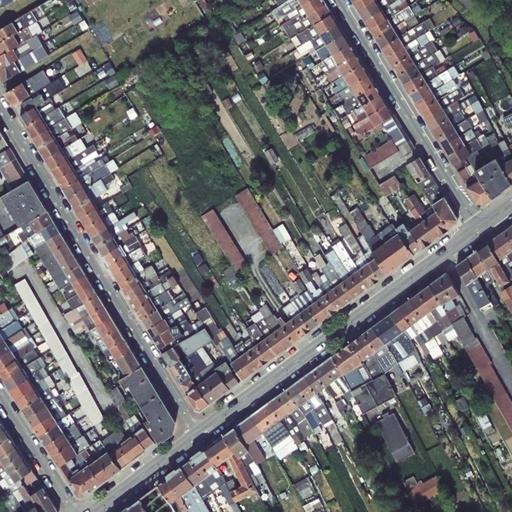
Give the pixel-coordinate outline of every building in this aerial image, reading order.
[(0,0),(0,8),(14,0),(0,0)] [(37,7),(49,0),(87,0),(128,67),(206,20),(194,0),(14,0),(0,8),(0,29),(13,22),(37,7)] [(205,0),(197,0),(209,19),(214,16),(205,0)] [(300,0),(287,0),(279,6),(271,11),(274,16),(286,9),(288,13),(303,4),(300,0)] [(324,0),(308,0),(303,4),(309,14),(326,3),(324,0)] [(355,0),(353,1),(359,10),(375,0),(355,0)] [(375,0),(359,10),(364,19),(383,8),(377,0),(375,0)] [(377,0),(383,8),(396,0),(377,0)] [(396,0),(383,8),(388,18),(409,4),(406,0),(405,0),(402,2),(400,0),(396,0)] [(309,14),(315,24),(333,13),(326,3),(309,14)] [(409,4),(388,18),(389,18),(394,26),(413,15),(424,8),(421,3),(412,8),(409,4)] [(303,4),(288,13),(284,16),(287,21),(279,26),(282,30),(285,29),(309,14),(303,4)] [(19,32),(37,22),(41,19),(37,13),(40,12),(37,7),(13,22),(19,32)] [(364,19),(371,29),(389,18),(388,18),(383,8),(364,19)] [(78,11),(69,16),(74,25),(83,19),(78,11)] [(333,13),(315,24),(321,34),(338,22),(333,13)] [(309,14),(285,29),(291,38),(315,24),(309,14)] [(394,27),(399,36),(410,29),(408,25),(416,20),(413,15),(394,26),(394,27)] [(226,16),(222,18),(226,25),(230,23),(226,16)] [(458,16),(451,20),(454,26),(462,22),(458,16)] [(372,32),(376,38),(394,27),(394,26),(389,18),(371,29),(372,32)] [(410,29),(399,36),(400,37),(405,45),(430,29),(435,27),(430,18),(410,29)] [(0,29),(0,42),(14,35),(19,32),(13,22),(0,29)] [(21,44),(37,34),(42,31),(37,22),(19,32),(14,35),(21,44)] [(230,23),(226,25),(232,36),(238,33),(231,22),(230,23)] [(338,22),(321,34),(327,44),(345,33),(338,22)] [(315,24),(291,38),(297,48),(321,34),(315,24)] [(474,29),(469,25),(466,27),(465,24),(455,30),(459,37),(474,29)] [(449,26),(439,31),(441,35),(451,29),(449,26)] [(376,38),(382,47),(400,37),(399,36),(394,27),(376,38)] [(430,29),(405,45),(410,54),(436,39),(430,29)] [(474,30),(469,33),(474,42),(479,38),(474,30)] [(345,33),(327,44),(334,54),(351,43),(345,33)] [(20,58),(43,44),(37,34),(21,44),(14,48),(20,58)] [(321,34),(297,48),(300,53),(313,45),(316,50),(327,44),(321,34)] [(14,35),(0,42),(0,56),(14,48),(21,44),(14,35)] [(219,36),(211,42),(215,47),(217,51),(225,46),(219,36)] [(382,47),(387,56),(405,45),(400,37),(382,47)] [(439,37),(436,39),(410,54),(411,55),(416,63),(440,49),(445,46),(439,37)] [(243,42),(238,45),(244,55),(249,52),(243,42)] [(16,61),(21,71),(40,60),(37,55),(48,49),(45,43),(43,44),(20,58),(16,61)] [(357,53),(351,43),(334,54),(339,63),(357,53)] [(327,44),(316,50),(322,60),(334,54),(327,44)] [(387,56),(393,65),(411,55),(410,54),(405,45),(387,56)] [(14,48),(0,56),(0,67),(0,69),(16,61),(20,58),(14,48)] [(486,48),(481,51),(484,58),(490,55),(486,48)] [(80,49),(72,53),(79,65),(87,61),(80,49)] [(446,58),(440,49),(416,63),(422,72),(433,65),(446,58)] [(252,51),(245,55),(248,60),(255,56),(252,51)] [(364,64),(357,53),(339,63),(338,64),(339,65),(345,75),(364,64)] [(334,54),(322,60),(310,68),(316,78),(321,75),(318,71),(323,68),(326,72),(328,71),(339,65),(338,64),(339,63),(334,54)] [(393,65),(399,75),(416,63),(411,55),(393,65)] [(16,61),(0,69),(2,82),(21,71),(16,61)] [(489,61),(484,64),(488,71),(493,68),(489,61)] [(116,72),(110,63),(105,66),(110,75),(116,72)] [(399,75),(404,83),(422,73),(422,72),(416,63),(399,75)] [(370,74),(364,64),(345,75),(351,85),(370,74)] [(339,65),(328,71),(331,75),(328,77),(332,83),(335,81),(345,75),(339,65)] [(436,69),(433,65),(422,72),(422,73),(427,81),(447,70),(444,65),(436,69)] [(137,66),(127,72),(131,78),(139,73),(137,70),(139,69),(137,66)] [(31,95),(52,82),(44,69),(23,82),(31,95)] [(448,69),(447,70),(427,81),(433,91),(443,85),(453,78),(448,69)] [(404,83),(409,92),(427,81),(422,73),(404,83)] [(376,83),(370,74),(351,85),(357,95),(376,83)] [(345,75),(335,81),(338,86),(334,88),(338,93),(351,85),(345,75)] [(52,82),(31,95),(33,97),(42,93),(53,86),(57,93),(66,88),(59,78),(52,82)] [(453,78),(443,85),(433,91),(438,99),(462,85),(460,82),(456,83),(453,78)] [(409,92),(415,101),(433,91),(427,81),(409,92)] [(5,93),(13,106),(31,95),(23,82),(5,93)] [(382,93),(376,83),(357,95),(363,105),(382,93)] [(351,85),(338,93),(343,103),(357,95),(351,85)] [(467,94),(462,85),(438,99),(443,108),(457,100),(467,94)] [(51,97),(57,93),(53,86),(42,93),(46,100),(37,106),(43,116),(56,109),(52,103),(53,102),(51,97)] [(415,101),(420,110),(438,99),(433,91),(415,101)] [(28,111),(37,106),(46,100),(42,93),(34,98),(33,97),(23,103),(28,111)] [(388,103),(382,93),(363,105),(369,115),(388,103)] [(459,104),(457,100),(443,108),(449,117),(462,109),(471,104),(478,99),(475,94),(459,104)] [(357,95),(343,103),(334,109),(335,111),(343,106),(348,114),(350,113),(363,105),(357,95)] [(230,96),(222,101),(227,109),(235,105),(230,96)] [(420,110),(426,119),(443,108),(438,99),(420,110)] [(483,109),(478,99),(471,104),(476,113),(483,109)] [(43,117),(50,127),(57,123),(54,118),(72,107),(68,101),(56,109),(43,116),(43,117)] [(394,114),(388,103),(369,115),(376,125),(382,122),(394,114)] [(363,105),(350,113),(356,122),(369,115),(363,105)] [(20,116),(26,127),(43,117),(43,116),(37,106),(28,111),(20,116)] [(426,119),(431,128),(449,117),(443,108),(426,119)] [(465,113),(462,109),(449,117),(454,126),(466,119),(463,114),(465,113)] [(493,128),(483,109),(476,113),(481,123),(484,121),(489,130),(493,128)] [(511,127),(511,128),(511,112),(503,117),(509,129),(511,127)] [(416,148),(394,114),(382,122),(385,127),(392,139),(399,150),(402,156),(416,148)] [(369,115),(356,122),(354,123),(360,135),(373,127),(376,125),(369,115)] [(26,127),(33,137),(50,127),(43,117),(26,127)] [(56,138),(67,132),(72,128),(66,117),(57,123),(50,127),(56,138)] [(431,128),(437,137),(455,126),(454,126),(449,117),(431,128)] [(472,129),(466,119),(454,126),(455,126),(460,135),(472,129)] [(376,125),(373,127),(377,132),(385,127),(382,122),(376,125)] [(437,137),(443,146),(460,135),(455,126),(437,137)] [(50,127),(33,137),(39,148),(56,138),(50,127)] [(474,132),(472,129),(460,135),(466,144),(479,136),(482,135),(478,129),(474,132)] [(160,131),(154,135),(158,141),(163,138),(160,131)] [(63,149),(78,139),(75,134),(71,137),(67,132),(56,138),(63,149)] [(69,159),(85,150),(82,144),(91,139),(88,133),(78,139),(63,149),(69,159)] [(479,136),(466,144),(472,154),(467,157),(475,170),(486,164),(477,150),(491,142),(497,139),(498,139),(495,133),(482,140),(479,136)] [(443,146),(448,156),(466,144),(460,135),(443,146)] [(0,149),(8,145),(4,137),(0,138),(0,149)] [(56,138),(39,148),(46,160),(63,149),(56,138)] [(399,150),(392,139),(363,156),(370,168),(399,150)] [(497,139),(491,142),(494,153),(497,157),(501,164),(511,158),(511,153),(505,140),(498,143),(497,139)] [(82,158),(97,149),(94,144),(85,150),(69,159),(70,160),(73,165),(75,164),(77,164),(83,160),(82,158)] [(448,156),(454,164),(467,157),(472,154),(466,144),(448,156)] [(0,167),(17,158),(10,147),(0,153),(0,167)] [(272,147),(265,152),(272,165),(280,161),(272,147)] [(63,149),(46,160),(52,170),(70,160),(69,159),(63,149)] [(87,167),(96,162),(94,158),(99,155),(97,149),(82,158),(83,160),(77,164),(75,164),(73,165),(75,168),(85,163),(87,167)] [(336,152),(327,157),(333,167),(342,162),(336,152)] [(75,169),(80,178),(106,163),(110,161),(107,156),(103,158),(102,158),(96,162),(87,167),(85,163),(75,168),(75,169)] [(423,180),(431,174),(420,156),(412,161),(412,162),(418,172),(421,177),(423,180)] [(454,164),(467,186),(480,179),(475,170),(467,157),(454,164)] [(480,179),(492,198),(511,183),(511,181),(501,164),(497,157),(486,164),(475,170),(480,179)] [(0,167),(5,180),(22,170),(17,158),(0,167)] [(115,158),(108,163),(113,171),(121,166),(115,158)] [(511,158),(501,164),(511,181),(511,158)] [(70,160),(52,170),(58,180),(75,169),(75,168),(73,165),(70,160)] [(413,175),(418,172),(412,162),(407,165),(413,175)] [(80,178),(86,188),(111,172),(106,163),(80,178)] [(75,169),(58,180),(63,188),(80,178),(75,169)] [(22,170),(5,180),(10,189),(27,179),(22,170)] [(111,172),(86,188),(87,189),(93,200),(119,184),(111,172)] [(395,174),(380,184),(387,196),(402,186),(395,174)] [(433,204),(445,196),(431,174),(423,180),(418,182),(433,204)] [(80,178),(63,188),(69,199),(87,189),(86,188),(80,178)] [(484,203),(492,198),(480,179),(467,186),(478,202),(484,203)] [(29,180),(2,196),(21,226),(31,221),(47,210),(29,180)] [(130,182),(121,188),(123,193),(133,187),(130,182)] [(248,188),(236,195),(271,253),(283,246),(281,243),(275,232),(248,188)] [(324,188),(315,194),(319,199),(327,194),(324,188)] [(87,189),(69,199),(81,217),(98,207),(93,200),(87,189)] [(437,210),(450,229),(458,223),(458,218),(445,196),(433,204),(434,205),(437,210)] [(104,217),(106,221),(116,216),(117,217),(122,213),(113,198),(98,207),(104,217)] [(405,201),(419,224),(424,220),(429,217),(425,211),(419,200),(413,204),(410,198),(405,201)] [(437,210),(434,205),(425,211),(429,217),(437,210)] [(349,211),(361,230),(369,225),(358,206),(349,211)] [(98,207),(81,217),(87,228),(104,217),(98,207)] [(213,209),(202,216),(228,259),(231,263),(232,265),(238,274),(249,266),(213,209)] [(54,221),(47,210),(31,221),(37,232),(41,230),(54,221)] [(437,238),(450,229),(437,210),(429,217),(424,220),(437,238)] [(135,211),(109,226),(109,227),(115,236),(127,230),(129,229),(125,223),(137,215),(135,211)] [(104,217),(87,228),(92,236),(109,227),(109,226),(106,221),(104,217)] [(423,248),(437,238),(424,220),(419,224),(411,230),(423,248)] [(29,238),(37,232),(31,221),(21,226),(24,231),(18,234),(23,242),(29,238)] [(61,233),(54,221),(41,230),(47,240),(61,233)] [(396,228),(400,232),(402,236),(409,231),(405,221),(396,228)] [(369,262),(364,253),(346,223),(339,227),(354,253),(356,252),(358,255),(353,259),(360,269),(369,262)] [(369,244),(372,252),(386,242),(400,232),(396,228),(393,223),(378,234),(370,240),(368,237),(366,239),(369,244)] [(363,234),(366,239),(368,237),(370,240),(378,234),(370,224),(369,225),(361,230),(363,234)] [(511,224),(503,231),(511,241),(511,224)] [(109,227),(92,236),(98,246),(115,236),(109,227)] [(284,227),(275,232),(281,243),(290,237),(284,227)] [(41,230),(37,232),(29,238),(35,247),(47,240),(41,230)] [(127,230),(115,236),(120,245),(136,236),(133,232),(129,234),(127,230)] [(415,254),(423,248),(411,230),(409,231),(402,236),(415,254)] [(511,250),(511,241),(503,231),(495,237),(507,254),(511,250)] [(386,242),(402,264),(415,254),(402,236),(400,232),(386,242)] [(68,244),(61,233),(47,240),(54,252),(68,244)] [(372,252),(369,244),(366,239),(363,234),(358,237),(365,250),(367,249),(368,251),(364,253),(369,262),(376,257),(372,252)] [(115,236),(98,246),(104,255),(120,245),(115,236)] [(136,236),(120,245),(126,255),(142,246),(136,236)] [(507,254),(495,237),(489,242),(499,260),(507,254)] [(360,269),(353,259),(339,238),(331,244),(334,249),(351,275),(360,269)] [(35,247),(48,268),(60,261),(54,252),(47,240),(35,247)] [(388,274),(402,264),(386,242),(372,252),(376,257),(388,274)] [(499,260),(489,242),(478,250),(488,269),(500,262),(501,262),(499,260)] [(22,244),(2,259),(8,272),(29,256),(27,252),(24,248),(22,244)] [(74,254),(68,244),(54,252),(60,261),(74,254)] [(120,245),(104,255),(109,265),(126,255),(120,245)] [(142,246),(126,255),(131,264),(144,256),(147,255),(142,246)] [(351,275),(334,249),(325,254),(330,262),(342,282),(351,275)] [(488,269),(478,250),(468,257),(479,276),(488,269)] [(80,265),(74,254),(60,261),(67,272),(80,265)] [(500,262),(511,282),(511,269),(508,263),(511,260),(507,254),(499,260),(501,262),(500,262)] [(126,255),(109,265),(115,274),(131,264),(126,255)] [(131,264),(137,274),(141,271),(150,265),(144,256),(131,264)] [(381,279),(388,274),(376,257),(369,262),(381,279)] [(479,276),(468,257),(457,265),(467,284),(468,284),(478,277),(479,276)] [(48,268),(60,289),(64,287),(73,282),(67,272),(60,261),(48,268)] [(342,282),(330,262),(326,264),(326,265),(321,268),(325,274),(334,288),(342,282)] [(372,285),(381,279),(369,262),(360,269),(372,285)] [(511,282),(500,262),(488,269),(495,281),(511,311),(511,282)] [(150,265),(141,271),(143,275),(154,269),(157,273),(160,272),(154,263),(150,265)] [(137,274),(131,264),(115,274),(121,284),(137,274)] [(86,274),(80,265),(67,272),(73,282),(86,274)] [(244,284),(238,274),(232,265),(223,271),(235,289),(244,284)] [(42,267),(37,270),(41,278),(46,276),(42,267)] [(325,294),(320,288),(317,290),(311,281),(314,279),(307,268),(299,273),(309,289),(317,300),(325,294)] [(143,275),(141,271),(137,274),(142,282),(157,273),(154,269),(143,275)] [(363,292),(372,285),(360,269),(351,275),(363,292)] [(495,281),(488,269),(479,276),(478,277),(491,301),(493,305),(493,307),(500,304),(489,284),(495,281)] [(157,273),(142,282),(142,283),(147,291),(162,282),(167,279),(174,275),(171,270),(159,277),(157,273)] [(334,288),(325,274),(320,277),(317,271),(312,273),(320,288),(325,294),(334,288)] [(179,283),(184,280),(179,272),(174,275),(179,283)] [(430,284),(441,303),(442,304),(452,298),(460,294),(447,272),(430,284)] [(92,284),(86,274),(73,282),(79,292),(92,284)] [(142,282),(137,274),(121,284),(126,292),(142,283),(142,282)] [(174,275),(167,279),(173,288),(174,286),(179,283),(174,275)] [(354,298),(363,292),(351,275),(342,282),(354,298)] [(478,277),(468,284),(481,307),(482,308),(483,309),(484,310),(485,311),(486,311),(487,311),(488,310),(489,309),(489,308),(489,307),(493,305),(491,301),(478,277)] [(25,278),(14,284),(56,359),(61,368),(66,376),(72,386),(74,392),(91,420),(93,425),(105,419),(79,371),(78,372),(25,278)] [(292,283),(299,294),(306,289),(300,278),(292,283)] [(184,280),(179,283),(182,288),(187,285),(184,280)] [(64,287),(76,307),(85,302),(79,292),(73,282),(64,287)] [(166,291),(162,282),(147,291),(152,299),(166,291)] [(346,304),(354,298),(342,282),(334,288),(346,304)] [(147,291),(142,283),(126,292),(131,300),(147,291)] [(182,288),(179,283),(174,286),(175,288),(174,288),(177,293),(183,290),(182,288)] [(99,294),(92,284),(79,292),(85,302),(99,294)] [(420,292),(431,311),(431,310),(441,303),(430,284),(420,292)] [(337,311),(346,304),(334,288),(325,294),(337,311)] [(317,300),(309,289),(299,296),(307,307),(317,300)] [(158,309),(174,299),(168,290),(166,291),(152,299),(152,300),(158,309)] [(152,299),(147,291),(131,300),(136,309),(152,300),(152,299)] [(283,292),(276,297),(282,306),(289,301),(283,292)] [(420,292),(410,299),(422,317),(431,311),(420,292)] [(106,306),(99,294),(85,302),(91,314),(106,306)] [(329,317),(337,311),(325,294),(317,300),(329,317)] [(307,307),(299,296),(291,302),(299,313),(307,307)] [(165,318),(181,308),(191,303),(188,297),(177,304),(174,299),(158,309),(164,319),(165,318)] [(0,314),(9,309),(4,302),(3,299),(2,298),(0,298),(0,314)] [(452,298),(442,304),(459,335),(511,429),(511,400),(491,363),(492,362),(477,337),(473,333),(463,316),(466,315),(460,304),(456,306),(452,298)] [(410,299),(400,306),(413,324),(422,317),(410,299)] [(158,309),(152,300),(136,309),(142,319),(158,309)] [(320,323),(329,317),(317,300),(307,307),(320,323)] [(76,307),(90,330),(97,326),(98,325),(91,314),(85,302),(76,307)] [(299,313),(291,302),(283,308),(290,319),(299,313)] [(274,331),(286,322),(282,315),(278,319),(266,303),(259,309),(260,311),(274,331)] [(441,303),(431,310),(443,331),(443,330),(445,334),(446,334),(449,340),(459,335),(442,304),(441,303)] [(112,317),(106,306),(91,314),(98,325),(112,317)] [(400,306),(392,312),(404,330),(413,324),(400,306)] [(0,330),(0,331),(16,320),(20,318),(12,307),(9,309),(0,314),(0,330)] [(90,330),(76,307),(64,314),(78,337),(87,332),(90,330)] [(240,356),(234,347),(223,330),(222,331),(206,307),(196,312),(202,321),(206,327),(213,339),(226,361),(227,360),(240,382),(243,380),(231,362),(240,356)] [(312,329),(320,323),(307,307),(299,313),(312,329)] [(177,324),(187,319),(181,308),(165,318),(171,327),(177,324)] [(164,319),(158,309),(142,319),(148,329),(164,319)] [(443,331),(431,310),(431,311),(422,317),(413,324),(420,334),(430,352),(431,354),(433,353),(431,348),(438,344),(439,345),(446,340),(440,332),(443,331)] [(260,311),(251,317),(252,318),(266,337),(274,331),(260,311)] [(392,312),(373,326),(386,343),(404,330),(392,312)] [(236,313),(228,317),(233,325),(241,320),(236,313)] [(303,336),(312,329),(299,313),(290,319),(303,336)] [(119,328),(112,317),(98,325),(97,326),(103,337),(119,328)] [(165,318),(164,319),(148,329),(153,338),(170,328),(171,327),(165,318)] [(266,337),(252,318),(245,322),(248,328),(246,328),(250,335),(257,344),(266,337)] [(206,327),(202,321),(191,327),(187,319),(177,324),(186,339),(206,327)] [(286,348),(303,336),(290,319),(286,322),(274,331),(286,348)] [(6,340),(22,330),(16,320),(0,331),(6,340)] [(176,339),(159,348),(162,353),(173,346),(180,343),(186,339),(177,324),(171,327),(170,328),(176,339)] [(404,330),(410,340),(415,337),(420,346),(425,355),(430,352),(420,334),(413,324),(404,330)] [(103,337),(97,326),(90,330),(97,342),(106,357),(113,353),(110,347),(103,337)] [(373,326),(363,333),(376,351),(386,343),(373,326)] [(213,339),(206,327),(186,339),(180,343),(189,356),(196,365),(206,379),(217,371),(215,368),(217,367),(203,346),(213,339)] [(125,338),(119,328),(103,337),(110,347),(125,338)] [(176,339),(170,328),(153,338),(159,348),(176,339)] [(18,358),(34,348),(32,344),(22,330),(6,340),(12,349),(18,358)] [(97,342),(90,330),(87,332),(94,344),(97,342)] [(404,330),(386,343),(398,362),(403,372),(405,371),(421,358),(410,340),(404,330)] [(278,354),(286,348),(274,331),(266,337),(278,354)] [(363,333),(353,341),(363,360),(374,352),(376,351),(363,333)] [(242,341),(248,350),(257,344),(250,335),(242,341)] [(269,361),(278,354),(266,337),(257,344),(269,361)] [(116,359),(132,349),(125,338),(110,347),(113,353),(116,359)] [(6,340),(0,343),(0,356),(12,349),(6,340)] [(240,356),(248,350),(242,341),(234,347),(240,356)] [(332,356),(342,374),(364,362),(363,360),(353,341),(332,356)] [(404,375),(403,372),(398,362),(386,343),(376,351),(374,352),(385,373),(390,381),(404,375)] [(248,350),(260,367),(269,361),(257,344),(248,350)] [(439,345),(431,348),(433,353),(433,359),(444,353),(439,345)] [(179,357),(181,357),(173,346),(162,353),(197,409),(202,410),(211,403),(197,385),(188,370),(179,357)] [(452,347),(445,351),(449,358),(456,354),(452,347)] [(23,367),(28,364),(40,357),(34,348),(18,358),(23,367)] [(12,349),(0,356),(0,369),(18,358),(12,349)] [(126,375),(142,366),(132,349),(116,359),(120,365),(124,372),(126,375)] [(240,356),(252,373),(260,367),(248,350),(240,356)] [(374,352),(363,360),(364,362),(367,368),(374,365),(378,372),(372,375),(373,378),(374,379),(385,373),(374,352)] [(243,380),(252,373),(240,356),(231,362),(243,380)] [(332,356),(322,363),(335,379),(342,374),(332,356)] [(18,358),(0,369),(0,373),(3,379),(23,367),(18,358)] [(57,370),(61,368),(56,359),(52,361),(57,370)] [(29,375),(39,370),(46,366),(42,360),(30,367),(28,364),(23,367),(29,375)] [(206,380),(219,397),(236,385),(240,382),(227,360),(226,361),(217,367),(215,368),(217,371),(206,379),(206,380)] [(367,368),(364,362),(342,374),(351,389),(351,390),(373,378),(372,375),(367,368)] [(322,363),(314,369),(326,386),(335,379),(322,363)] [(124,372),(120,365),(113,369),(117,376),(124,372)] [(206,380),(206,379),(196,365),(188,370),(197,385),(206,380)] [(374,365),(367,368),(372,375),(378,372),(374,365)] [(150,419),(168,408),(142,366),(126,375),(120,379),(127,391),(131,388),(150,419)] [(23,367),(3,379),(10,390),(30,377),(29,375),(23,367)] [(66,376),(61,368),(57,370),(56,371),(61,378),(66,376)] [(314,369),(305,376),(317,393),(317,392),(326,386),(314,369)] [(34,384),(44,378),(39,370),(29,375),(30,377),(34,384)] [(373,378),(351,390),(364,413),(397,395),(390,381),(385,373),(374,379),(373,378)] [(344,393),(351,389),(342,374),(335,379),(326,386),(334,397),(342,390),(344,393)] [(305,376),(295,383),(308,399),(317,393),(305,376)] [(30,377),(10,390),(14,396),(34,384),(30,377)] [(40,393),(49,387),(44,378),(34,384),(40,393)] [(66,390),(71,387),(65,378),(60,381),(66,390)] [(197,385),(211,403),(219,397),(206,380),(197,385)] [(295,383),(286,390),(299,406),(308,399),(295,383)] [(34,384),(14,396),(20,405),(40,393),(34,384)] [(74,392),(72,386),(71,387),(66,390),(69,395),(74,392)] [(117,406),(122,403),(126,401),(117,386),(108,391),(117,406)] [(336,402),(334,397),(326,386),(317,392),(325,404),(332,419),(337,416),(332,406),(336,404),(336,402)] [(46,402),(55,397),(49,387),(40,393),(46,402)] [(286,390),(278,396),(290,413),(299,406),(286,390)] [(317,392),(317,393),(308,399),(314,408),(322,423),(323,424),(332,419),(325,404),(317,392)] [(40,393),(20,405),(26,415),(46,402),(40,393)] [(52,412),(61,406),(58,400),(61,399),(58,395),(55,397),(46,402),(52,412)] [(278,396),(270,402),(282,419),(290,413),(278,396)] [(464,396),(456,400),(461,412),(470,407),(464,396)] [(314,408),(308,399),(299,406),(305,415),(315,433),(316,434),(323,430),(320,424),(322,423),(314,408)] [(336,402),(336,404),(343,416),(347,414),(344,409),(347,408),(342,399),(336,402)] [(46,402),(26,415),(32,424),(52,412),(46,402)] [(270,402),(250,416),(263,433),(281,419),(282,419),(270,402)] [(117,406),(125,420),(130,418),(122,403),(117,406)] [(58,420),(67,414),(61,406),(52,412),(58,420)] [(299,406),(290,413),(298,423),(301,430),(304,437),(315,433),(305,415),(299,406)] [(146,421),(159,442),(163,439),(165,440),(175,432),(174,431),(175,430),(177,422),(168,408),(150,419),(146,421)] [(484,410),(475,415),(483,429),(492,425),(484,410)] [(52,412),(32,424),(38,433),(58,420),(52,412)] [(385,418),(377,422),(397,462),(415,452),(394,412),(389,415),(388,412),(383,414),(385,418)] [(64,430),(75,423),(70,413),(67,414),(58,420),(64,430)] [(298,423),(290,413),(282,419),(281,419),(289,430),(289,429),(296,443),(301,441),(297,433),(301,430),(298,423)] [(128,425),(136,435),(146,429),(135,414),(130,418),(125,420),(128,425)] [(236,427),(246,445),(251,441),(263,433),(250,416),(236,427)] [(289,430),(281,419),(263,433),(272,446),(276,453),(285,446),(290,454),(299,449),(296,443),(289,429),(289,430)] [(58,420),(38,433),(44,442),(64,430),(58,420)] [(94,427),(93,425),(91,420),(81,426),(85,433),(94,427)] [(72,443),(76,440),(83,435),(75,423),(64,430),(72,443)] [(466,425),(460,429),(464,436),(470,433),(466,425)] [(120,427),(102,441),(109,451),(111,453),(119,447),(129,440),(120,427)] [(246,445),(236,427),(224,436),(235,451),(240,457),(249,450),(246,445)] [(0,443),(11,436),(6,428),(0,431),(0,443)] [(146,429),(136,435),(147,450),(156,443),(146,429)] [(64,430),(44,442),(53,456),(73,444),(72,443),(64,430)] [(95,443),(100,439),(97,433),(89,438),(92,445),(95,443)] [(119,447),(130,463),(147,450),(136,435),(129,440),(119,447)] [(0,455),(17,445),(11,436),(0,443),(0,455)] [(235,451),(224,436),(206,450),(217,465),(228,456),(235,451)] [(73,444),(79,454),(86,449),(90,446),(85,439),(78,443),(76,440),(72,443),(73,444)] [(104,455),(109,451),(102,441),(100,439),(95,443),(104,455)] [(252,444),(251,441),(246,445),(249,450),(255,461),(264,477),(267,475),(265,471),(270,467),(255,442),(252,444)] [(73,444),(53,456),(59,466),(67,461),(79,454),(73,444)] [(22,454),(17,445),(0,455),(0,456),(5,465),(22,454)] [(119,447),(111,453),(122,469),(130,463),(119,447)] [(95,461),(86,449),(79,454),(67,461),(75,474),(79,471),(90,463),(90,464),(95,461)] [(219,467),(217,465),(206,450),(205,451),(203,449),(202,449),(201,449),(200,449),(192,455),(192,456),(192,457),(192,459),(191,460),(204,479),(219,467)] [(255,461),(249,450),(240,457),(243,460),(250,476),(254,473),(249,464),(255,461)] [(480,450),(475,453),(480,463),(485,460),(480,450)] [(104,455),(100,457),(114,475),(122,469),(111,453),(109,451),(104,455)] [(235,451),(228,456),(242,485),(237,488),(227,467),(221,471),(236,501),(250,494),(257,490),(250,476),(243,460),(240,457),(235,451)] [(11,473),(27,461),(22,454),(5,465),(11,473)] [(95,461),(90,464),(103,483),(114,475),(100,457),(95,461)] [(182,466),(195,485),(204,479),(191,460),(182,466)] [(20,479),(33,470),(27,461),(11,473),(17,482),(20,479)] [(84,497),(93,490),(79,471),(75,474),(67,461),(59,466),(79,497),(84,497)] [(310,469),(317,465),(315,462),(307,466),(312,477),(321,472),(320,471),(313,475),(310,469)] [(93,490),(103,483),(90,464),(90,463),(79,471),(93,490)] [(0,480),(4,477),(11,473),(5,465),(0,467),(0,480)] [(317,465),(310,469),(313,475),(320,471),(317,465)] [(178,469),(176,468),(167,475),(168,477),(182,496),(195,485),(182,466),(178,469)] [(241,511),(236,501),(221,471),(219,467),(204,479),(212,492),(221,486),(230,504),(234,511),(241,511)] [(33,470),(20,479),(26,487),(38,479),(33,470)] [(373,479),(375,478),(371,471),(363,475),(367,482),(373,479)] [(17,482),(11,473),(4,477),(10,486),(17,482)] [(360,475),(352,480),(354,485),(363,481),(360,475)] [(383,475),(376,479),(382,492),(390,488),(383,475)] [(403,481),(417,506),(445,491),(437,475),(423,482),(421,479),(417,482),(414,476),(403,481)] [(182,496),(168,477),(159,484),(172,503),(182,496)] [(306,477),(294,483),(301,497),(313,492),(310,486),(310,485),(306,477)] [(36,503),(31,495),(26,487),(20,479),(17,482),(10,486),(0,492),(0,496),(9,511),(23,511),(24,511),(36,503)] [(212,493),(212,492),(204,479),(195,485),(203,499),(212,493)] [(210,511),(203,499),(195,485),(182,496),(187,505),(193,503),(193,504),(194,504),(194,505),(195,506),(196,506),(200,511),(202,511),(203,511),(202,511),(210,511)] [(36,503),(41,511),(59,511),(44,487),(31,495),(36,503)] [(261,498),(257,490),(250,494),(253,502),(261,498)] [(182,511),(190,511),(187,505),(182,496),(172,503),(177,511),(182,511),(183,511),(182,511)] [(147,511),(140,498),(129,506),(132,511),(147,511)] [(319,498),(304,505),(307,511),(309,511),(323,505),(319,498)] [(24,511),(41,511),(36,503),(24,511)] [(193,503),(187,505),(190,511),(200,511),(196,506),(195,506),(194,505),(194,504),(193,504),(193,503)] [(213,503),(208,506),(211,511),(212,511),(217,510),(213,503)]
